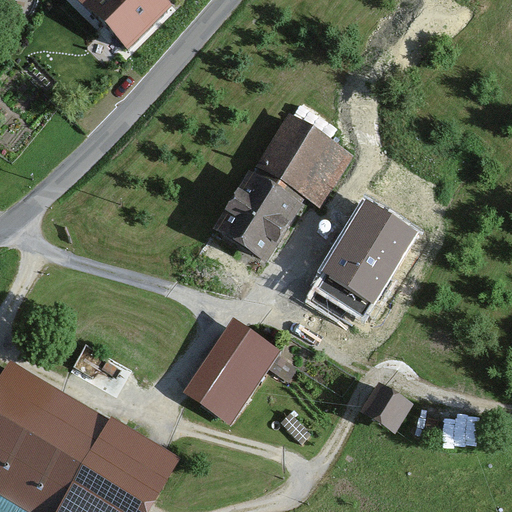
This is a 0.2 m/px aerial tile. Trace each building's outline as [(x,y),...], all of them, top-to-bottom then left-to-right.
[(16,0),(27,14),(44,0),(16,0)] [(93,0),(87,7),(142,58),(181,16),(163,0),(93,0)] [(351,156),(290,118),(220,228),(265,256),(304,194),(320,204),(351,156)] [(416,232),(366,202),(323,271),(373,302),(416,232)] [(283,359),(243,330),(192,401),(232,430),(283,359)] [(1,379),(0,378),(0,495),(29,511),(147,511),(178,459),(11,362),(1,379)] [(412,402),(380,384),(363,412),(396,430),(412,402)]
